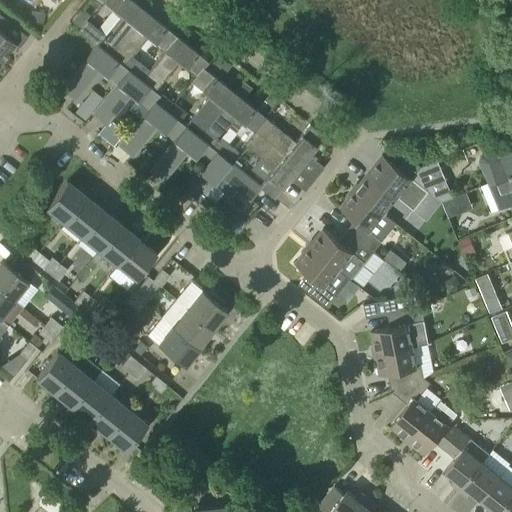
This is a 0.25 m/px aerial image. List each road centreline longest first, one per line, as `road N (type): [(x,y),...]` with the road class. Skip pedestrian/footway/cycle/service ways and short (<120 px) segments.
road 1 (residential): [(253,271),(352,138),(337,114),(196,0)]
road 2 (residential): [(450,511),(355,434),(349,359),(338,336),(253,271)]
road 3 (residential): [(253,271),(22,96)]
road 4 (residential): [(145,511),(0,403)]
